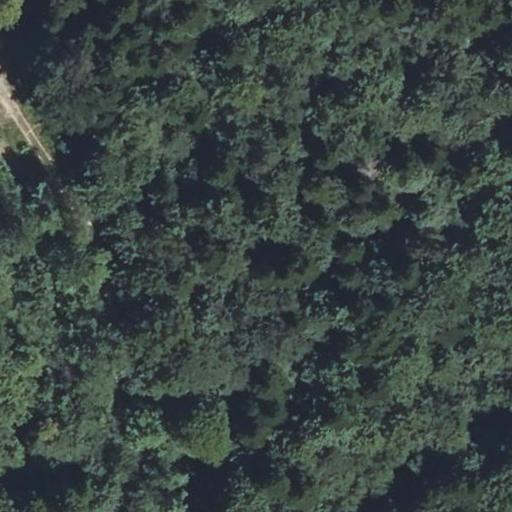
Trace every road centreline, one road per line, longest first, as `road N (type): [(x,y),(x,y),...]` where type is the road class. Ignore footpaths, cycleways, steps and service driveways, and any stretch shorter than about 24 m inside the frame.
road 1 (track): [(0,101),(54,160),(107,268),(121,442),(155,511)]
road 2 (track): [(0,150),(45,241),(54,296),(53,329),(19,456),(18,511)]
